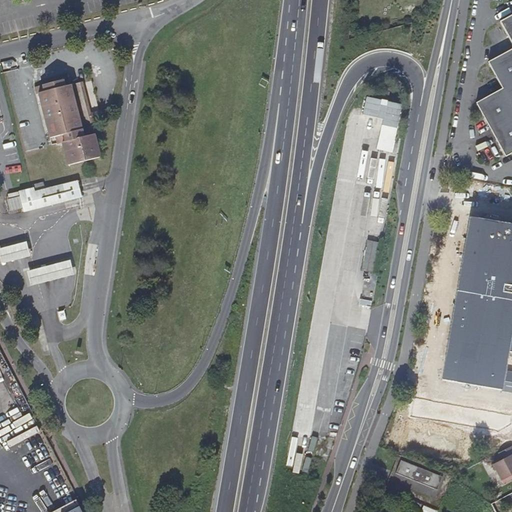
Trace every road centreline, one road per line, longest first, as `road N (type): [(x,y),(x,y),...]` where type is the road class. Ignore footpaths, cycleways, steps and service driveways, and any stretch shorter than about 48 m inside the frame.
road 1 (secondary): [(342,481),(389,366),(445,32)]
road 2 (primary): [(287,108),(226,511)]
road 3 (primary): [(287,108),(272,132),(229,298),(193,383),(154,406),(123,394)]
road 4 (secondary): [(419,133),(377,362),(342,481)]
road 5 (unclassified): [(98,370),(100,296),(140,22)]
road 6 (primary): [(247,511),(296,209)]
road 7 (primary): [(296,209),(350,78),(363,66),(380,58),(408,63),(418,84),(419,133)]
road 8 (unknown): [(381,341),(347,320),(335,299),(360,111)]
road 9 (unclassified): [(482,0),(455,144),(463,165),(511,174)]
road 10 (primary): [(296,209),(320,0)]
